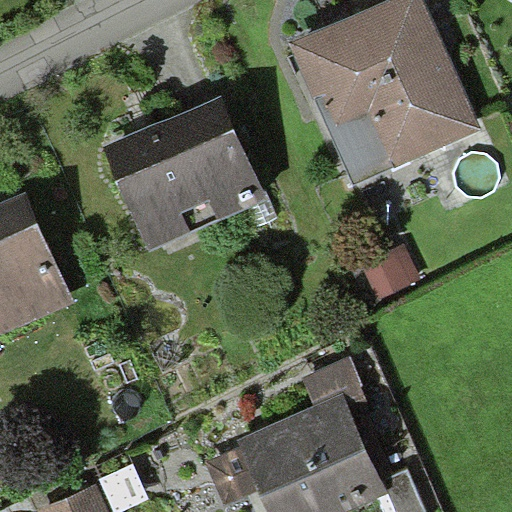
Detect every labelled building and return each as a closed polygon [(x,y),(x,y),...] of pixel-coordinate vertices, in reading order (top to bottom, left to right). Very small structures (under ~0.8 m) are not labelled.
[(354,188),(485,128),(426,0),(387,0),(289,45),(354,188)] [(109,153),(150,242),(242,200),(256,231),(279,221),(223,100),(109,153)] [(0,204),(0,329),(76,295),(29,191),(0,204)] [(408,252),(374,265),(386,294),(420,281),(408,252)] [(274,511),(331,511),(385,486),(341,394),(241,442),(274,511)] [(110,511),(96,482),(41,508),(42,511),(110,511)]
